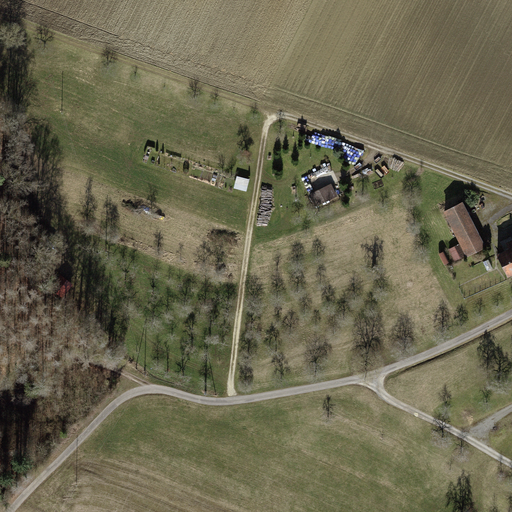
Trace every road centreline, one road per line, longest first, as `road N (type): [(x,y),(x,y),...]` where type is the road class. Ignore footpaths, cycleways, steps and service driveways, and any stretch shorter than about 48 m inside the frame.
road 1 (unclassified): [(374,373),(233,401),(147,388),(118,403),(9,511)]
road 2 (track): [(269,111),(233,401)]
road 3 (track): [(269,111),(0,17)]
road 4 (track): [(491,190),(269,111)]
road 5 (track): [(0,334),(59,349),(147,388)]
road 6 (residential): [(511,313),(374,373)]
